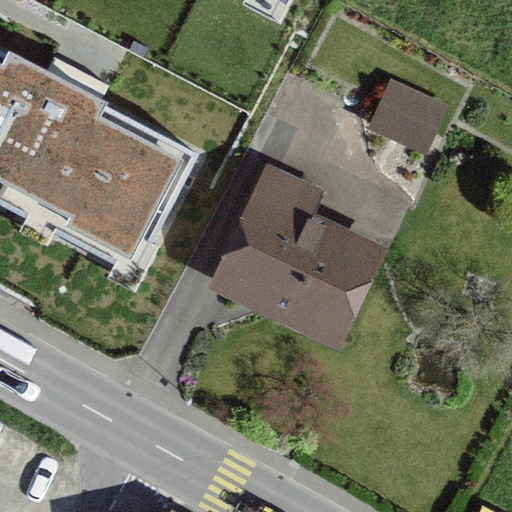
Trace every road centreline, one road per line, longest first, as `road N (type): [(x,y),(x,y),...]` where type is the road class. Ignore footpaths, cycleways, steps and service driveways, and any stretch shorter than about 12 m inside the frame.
road 1 (primary): [(0,358),(147,441)]
road 2 (primary): [(147,441),(278,511)]
